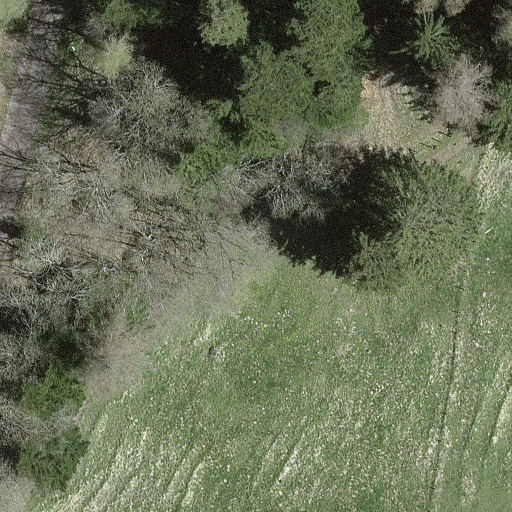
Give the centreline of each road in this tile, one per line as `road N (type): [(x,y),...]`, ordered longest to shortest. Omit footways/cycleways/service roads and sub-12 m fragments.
road 1 (track): [(511,80),(414,140),(403,127),(398,93),(402,0)]
road 2 (track): [(0,231),(58,0)]
road 3 (track): [(184,0),(138,48),(36,105)]
